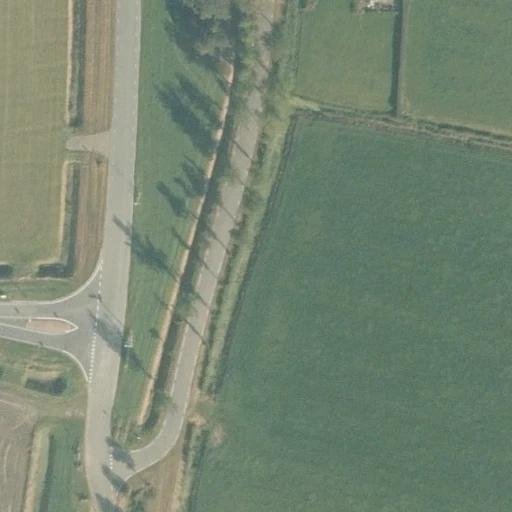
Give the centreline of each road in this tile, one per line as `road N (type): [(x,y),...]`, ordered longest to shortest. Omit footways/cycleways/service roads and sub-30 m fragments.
road 1 (unclassified): [(164,439),(253,108),(263,0)]
road 2 (tertiary): [(109,315),(127,0)]
